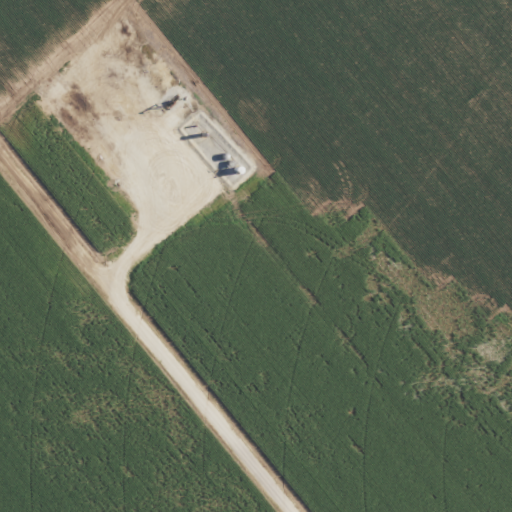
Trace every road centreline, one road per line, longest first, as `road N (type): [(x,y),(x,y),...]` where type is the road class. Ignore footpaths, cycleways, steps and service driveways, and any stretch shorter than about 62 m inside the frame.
road 1 (residential): [(0,152),(299,511)]
road 2 (residential): [(0,104),(95,0)]
